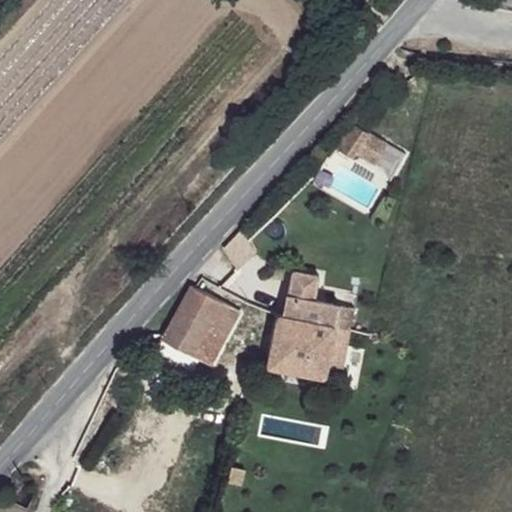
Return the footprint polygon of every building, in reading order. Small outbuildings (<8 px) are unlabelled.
[(356,127),(341,153),(356,162),(358,157),(371,136),(356,127)] [(392,150),(371,136),(358,157),(380,170),(392,150)] [(208,148),(172,189),(195,208),(231,169),(208,148)] [(288,296),(283,317),(336,327),(340,306),(315,302),(320,277),(295,272),(290,297),(288,296)] [(240,311),(193,287),(167,341),(216,364),(240,311)] [(283,317),(279,316),(274,347),(271,363),(326,374),(333,351),(336,327),(283,317)] [(366,367),(358,366),(357,375),(372,379),(375,361),(369,360),(366,367)]
